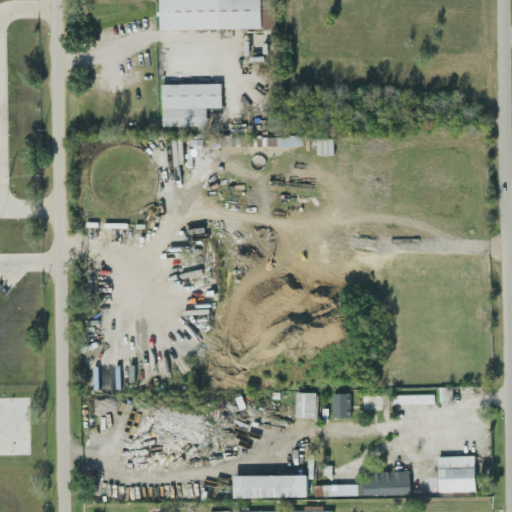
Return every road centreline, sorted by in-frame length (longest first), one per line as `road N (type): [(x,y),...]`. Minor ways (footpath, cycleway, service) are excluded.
road 1 (residential): [(499,0),(511,511)]
road 2 (residential): [(55,0),(64,511)]
